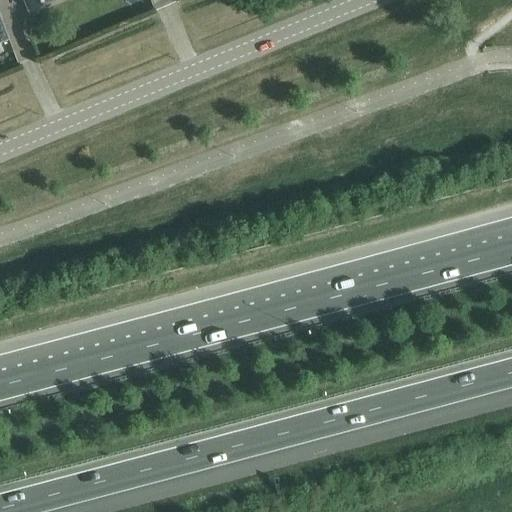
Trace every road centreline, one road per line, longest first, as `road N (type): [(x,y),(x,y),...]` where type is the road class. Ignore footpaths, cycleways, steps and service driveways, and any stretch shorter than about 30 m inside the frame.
road 1 (motorway): [(511,249),(0,387)]
road 2 (motorway): [(0,508),(511,372)]
road 3 (unclassified): [(0,149),(365,0)]
